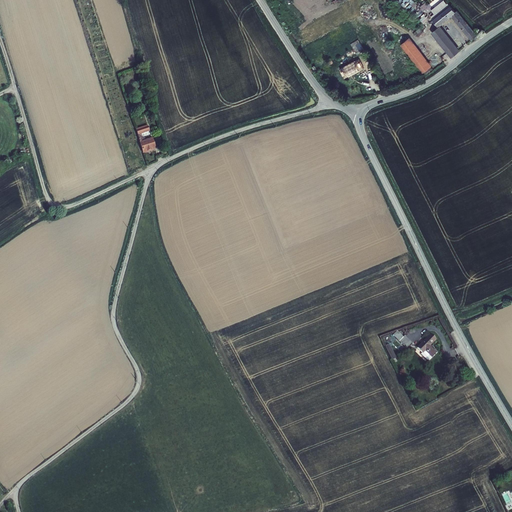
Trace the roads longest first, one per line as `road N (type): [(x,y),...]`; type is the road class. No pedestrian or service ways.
road 1 (unclassified): [(152,167),(113,312),(137,389),(19,484),(19,511)]
road 2 (tertiary): [(511,424),(365,142),(360,112)]
road 3 (unclassified): [(152,167),(68,206),(52,203),(15,87)]
road 4 (unclassified): [(331,100),(152,167)]
road 5 (tertiary): [(360,112),(427,83),(511,21)]
road 6 (unclassified): [(331,100),(260,0)]
